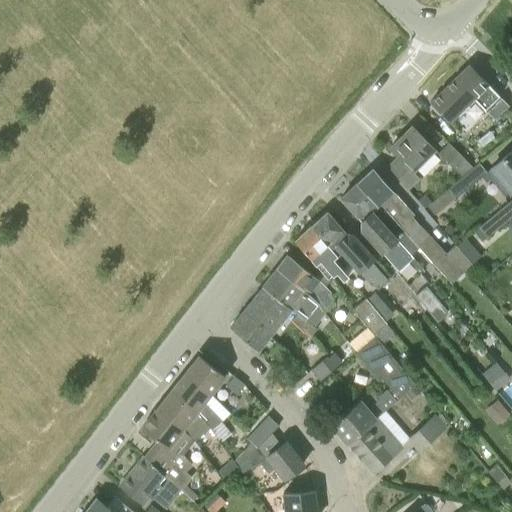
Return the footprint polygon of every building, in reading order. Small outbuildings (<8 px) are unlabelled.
[(430,103),(450,123),(461,112),(468,122),(483,108),(485,111),(486,110),(494,120),(509,105),(469,64),(430,103)] [(387,166),(407,190),(420,177),(414,171),(435,150),(411,126),(389,147),(398,156),(387,166)] [(437,153),(461,176),(472,166),(448,142),(437,153)] [(511,150),(488,169),(507,193),(511,189),(511,150)] [(447,189),(455,198),(487,173),(478,162),(472,166),(461,176),(446,188),(447,188),(447,189)] [(384,209),(408,236),(419,225),(412,216),(414,215),(372,168),(356,183),(376,206),(382,212),(384,209)] [(359,220),(376,206),(356,183),(340,198),(359,219),(359,220)] [(477,226),(485,237),(511,215),(511,208),(507,203),(477,226)] [(384,209),(382,212),(376,206),(359,220),(359,230),(381,253),(396,271),(404,266),(409,261),(420,273),(424,270),(410,255),(416,250),(418,247),(408,236),(384,209)] [(345,273),(352,267),(334,244),(344,231),(326,211),(310,225),(335,256),(333,260),(345,273)] [(348,277),(345,273),(333,260),(335,256),(310,225),(294,240),(327,278),(331,275),(336,273),(342,281),(348,277)] [(334,244),(352,267),(358,275),(359,273),(367,283),(370,281),(377,289),(387,280),(372,261),(374,259),(353,234),(344,231),(334,244)] [(445,253),(429,236),(417,246),(419,247),(430,260),(439,270),(451,283),(472,264),(461,252),(454,245),(445,253)] [(262,286),(291,309),(316,278),(287,254),(262,286)] [(294,312),(312,335),(317,328),(305,319),(317,305),(324,312),(331,304),(331,292),(321,282),(316,278),(291,309),(294,312)] [(311,336),(312,335),(294,312),(291,309),(262,286),(243,310),(270,336),(281,322),(285,327),(283,329),(296,342),(305,331),(311,336)] [(437,321),(448,312),(426,286),(415,295),(437,321)] [(394,316),(395,315),(376,291),(367,299),(386,323),(394,316)] [(386,323),(367,299),(366,297),(352,308),(382,344),(394,334),(386,323)] [(269,337),(270,336),(243,310),(229,327),(257,350),(268,336),(269,337)] [(347,443),(377,416),(415,383),(374,337),(355,354),(378,380),(381,378),(389,387),(379,395),(372,388),(360,399),(360,398),(329,425),(345,444),(347,443)] [(271,352),(281,360),(288,352),(278,344),(271,352)] [(184,374),(210,393),(227,371),(214,361),(211,365),(198,355),(184,374)] [(320,368),(328,377),(342,365),(335,357),(330,361),(329,360),(320,368)] [(482,373),(490,383),(505,372),(496,362),(482,373)] [(496,390),(510,378),(505,372),(491,384),(496,390)] [(200,415),(205,423),(211,429),(219,443),(231,433),(222,421),(230,413),(210,393),(184,374),(170,391),(200,415)] [(225,387),(236,396),(244,385),(233,376),(225,387)] [(197,433),(205,423),(200,415),(170,391),(156,409),(203,446),(206,444),(197,433)] [(500,397),(487,407),(497,421),(510,412),(500,397)] [(144,457),(165,476),(180,489),(192,478),(186,472),(192,465),(180,452),(190,439),(192,441),(192,440),(196,446),(199,449),(203,446),(156,409),(142,427),(158,440),(144,457)] [(406,438),(418,452),(446,427),(444,426),(448,423),(441,415),(442,414),(440,412),(435,415),(434,414),(406,438)] [(251,442),(233,460),(237,466),(257,447),(277,425),(266,415),(245,437),(251,442)] [(377,416),(347,443),(372,472),(402,445),(377,416)] [(265,456),(257,447),(237,466),(243,474),(259,462),(267,473),(275,466),(284,478),(303,464),(285,441),(265,456)] [(165,476),(144,457),(120,487),(142,504),(149,496),(152,498),(161,486),(158,483),(165,476)] [(224,480),(237,466),(233,460),(232,461),(232,459),(217,472),(224,480)] [(497,483),(506,476),(496,464),(487,471),(497,483)] [(316,511),(314,490),(281,494),(283,511),(316,511)] [(85,511),(133,511),(113,496),(105,506),(96,499),(85,511)] [(206,509),(209,511),(214,511),(225,502),(219,496),(206,509)] [(432,511),(425,502),(412,511),(432,511)]
